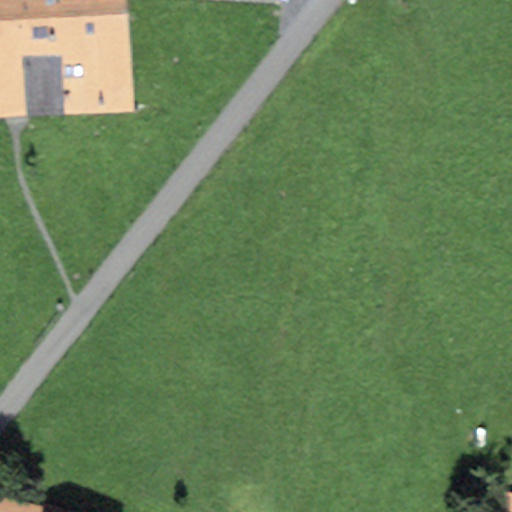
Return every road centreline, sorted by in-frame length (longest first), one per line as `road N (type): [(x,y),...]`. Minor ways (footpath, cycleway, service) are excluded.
road 1 (residential): [(0,431),(124,258),(329,0)]
road 2 (unclassified): [(434,0),(443,210),(485,358),(511,419)]
